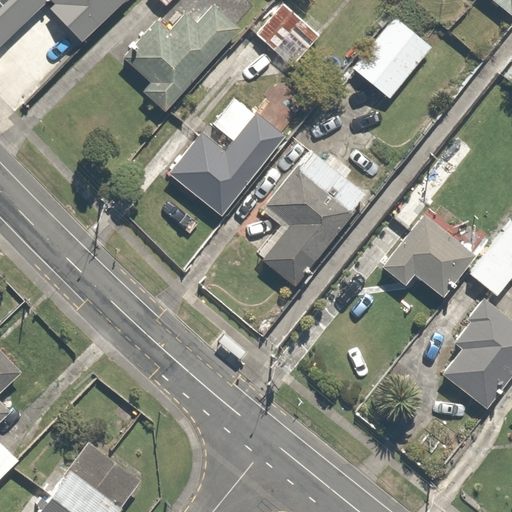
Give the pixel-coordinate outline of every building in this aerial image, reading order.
[(0,0),(0,45),(47,0),(51,0),(54,3),(49,8),(82,41),(125,0),(0,0)] [(511,0),(492,0),(511,15),(511,0)] [(165,111),(241,28),(214,3),(197,21),(185,11),(168,29),(165,27),(169,24),(161,17),(158,20),(157,19),(121,57),(150,82),(142,91),(165,111)] [(319,35),(283,3),(255,34),(291,67),(319,35)] [(431,47),(394,16),(351,67),(389,98),(431,47)] [(222,215),(286,135),(256,111),(254,113),(234,97),(213,124),(233,140),(225,151),(201,131),(168,173),(222,215)] [(295,285),(356,210),(354,208),(365,193),(345,177),(351,169),(330,153),(324,160),(311,150),(266,204),(267,205),(262,211),(280,225),(257,254),(264,258),(262,259),(295,285)] [(440,296),(473,254),(418,211),(377,263),(400,282),(408,272),(440,296)] [(511,269),(511,218),(469,270),(494,291),(511,269)] [(483,406),(511,369),(511,320),(480,295),(463,317),(468,319),(451,340),(459,346),(439,372),(483,406)] [(0,385),(15,371),(0,355),(0,416),(7,410),(0,402),(0,385)] [(72,511),(108,511),(135,476),(84,438),(44,491),(72,511)] [(72,511),(44,491),(28,511),(72,511)]
